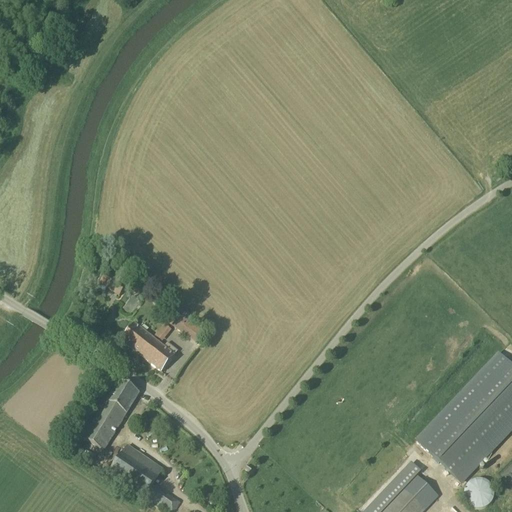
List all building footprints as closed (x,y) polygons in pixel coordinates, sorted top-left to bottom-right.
[(120,297),(126,289),(107,275),(101,283),(120,297)] [(200,347),(206,340),(173,315),(167,323),(200,347)] [(163,324),(155,336),(162,342),(171,330),(163,324)] [(140,357),(153,340),(134,325),(120,342),(140,357)] [(161,374),(175,356),(153,340),(140,357),(158,372),(161,374)] [(418,446),(461,488),(511,435),(511,369),(502,359),(418,446)] [(84,440),(103,452),(139,394),(119,382),(84,440)] [(174,511),(179,504),(153,488),(163,472),(126,447),(106,480),(142,504),(146,499),(166,511),(174,511)] [(415,477),(381,511),(424,511),(437,498),(415,477)]
